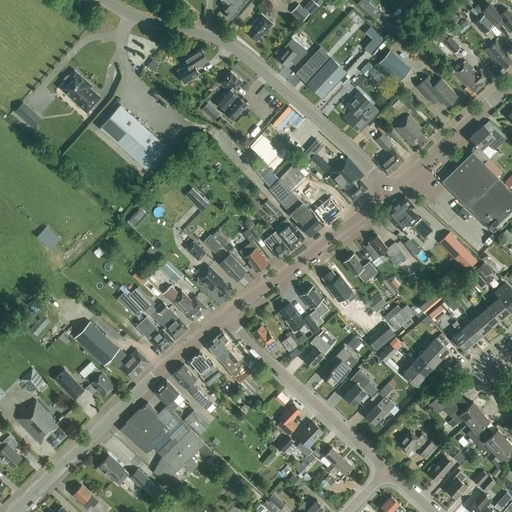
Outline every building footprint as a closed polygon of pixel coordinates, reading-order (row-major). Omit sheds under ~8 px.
[(248,0),(220,0),(220,1),(226,6),(223,9),(226,12),(225,14),(226,14),(226,16),(229,19),(231,19),(232,19),(241,9),(248,0)] [(330,11),(335,5),(330,1),(325,7),(330,11)] [(301,23),(309,14),(299,4),(291,13),(301,23)] [(484,15),(493,25),(501,18),(505,22),(504,23),(511,32),(511,16),(506,9),(499,15),(489,5),(481,12),(484,15)] [(409,19),(402,13),(391,25),(387,21),(382,26),(392,36),(409,19)] [(261,36),(262,36),(264,34),(266,35),(270,31),(268,29),(272,24),(261,14),(252,24),(253,25),(246,32),(257,41),(261,36)] [(484,34),(493,25),(484,15),(475,23),(484,34)] [(372,39),(364,48),(371,55),(385,40),(377,33),(372,39)] [(454,54),(460,48),(449,36),(443,43),(454,54)] [(505,69),(511,62),(511,60),(505,53),(508,50),(498,38),(485,50),(501,68),(503,67),(505,69)] [(280,56),(277,59),(286,66),(290,61),(295,66),(307,52),(291,39),(286,45),(278,55),(280,56)] [(307,83),(322,97),(345,72),(319,47),(298,69),(309,80),(307,83)] [(178,72),(185,83),(199,74),(196,69),(208,61),(201,49),(184,60),(187,66),(178,72)] [(389,51),(377,65),(398,83),(410,69),(389,51)] [(476,73),(465,61),(452,73),(465,86),(467,85),(473,91),(475,93),(484,84),(482,82),(488,77),(480,69),(476,73)] [(372,78),(378,71),(368,62),(360,71),(366,77),(369,75),(372,78)] [(87,114),(101,98),(90,88),(93,86),(74,69),(68,76),(66,76),(63,79),(63,81),(58,88),(74,102),(74,103),(87,114)] [(233,120),(247,105),(233,93),(242,82),(230,72),(220,84),(226,90),(215,102),(225,111),(224,112),(233,120)] [(435,83),(428,76),(416,86),(432,104),(438,99),(446,107),(458,97),(441,78),(435,83)] [(468,96),(473,91),(467,85),(465,86),(462,90),(468,96)] [(351,111),(344,119),(356,130),(367,118),(364,115),(370,109),(365,104),(369,101),(359,91),(346,106),(351,111)] [(413,112),(418,107),(408,97),(403,101),(413,112)] [(202,108),(214,119),(220,112),(208,101),(202,108)] [(146,169),(166,146),(120,104),(99,127),(146,169)] [(32,111),(23,120),(33,129),(42,120),(32,111)] [(420,146),(427,140),(420,131),(422,129),(409,115),(394,128),(411,147),(417,142),(420,146)] [(494,129),(490,133),(483,125),(469,138),(478,147),(472,152),(442,181),(495,236),(511,220),(511,192),(496,176),(501,172),(489,159),(489,158),(486,155),(493,149),(494,150),(505,140),(494,129)] [(385,152),(393,145),(383,134),(375,140),(385,152)] [(316,139),(303,154),(308,159),(311,161),(308,163),(314,168),(316,166),(319,169),(325,162),(316,154),(323,146),(316,139)] [(404,161),(394,150),(391,152),(390,150),(376,162),(387,175),(404,161)] [(331,174),(327,178),(335,186),(339,182),(346,190),(345,191),(353,201),(367,188),(359,179),(364,175),(348,157),(330,173),(331,174)] [(279,179),(259,160),(250,168),(309,235),(322,224),(309,208),(292,192),(279,179)] [(279,179),(292,192),(306,178),(293,165),(279,179)] [(207,202),(192,188),(185,195),(199,209),(207,202)] [(267,200),(257,190),(254,193),(264,202),(261,205),(272,216),(278,210),(267,200)] [(405,197),(385,214),(401,232),(410,224),(423,239),(432,230),(421,218),(419,219),(410,210),(413,207),(405,197)] [(325,224),(341,211),(330,198),(315,211),(325,224)] [(464,220),(469,215),(462,208),(457,213),(464,220)] [(255,239),(261,235),(252,223),(246,228),(255,239)] [(283,241),(290,251),(305,239),(295,227),(294,228),(290,224),(279,233),(284,240),(283,241)] [(51,249),(60,239),(46,227),(38,236),(51,249)] [(212,236),(222,246),(227,241),(217,231),(212,236)] [(283,241),(284,240),(279,233),(277,234),(275,231),(264,241),(279,260),(290,251),(283,241)] [(222,246),(212,236),(211,234),(203,241),(215,253),(222,246)] [(478,264),(451,235),(439,245),(467,275),(478,264)] [(369,242),(368,242),(370,244),(365,248),(374,260),(379,256),(384,262),(391,257),(397,265),(407,258),(395,243),(387,249),(377,236),(373,239),(372,238),(369,240),(369,242)] [(198,261),(206,253),(193,240),(185,249),(198,261)] [(255,272),(267,263),(256,249),(258,247),(253,241),(239,251),(255,272)] [(489,254),(485,260),(495,269),(500,264),(489,254)] [(357,273),(364,283),(378,272),(369,261),(362,267),(353,255),(344,262),(354,275),(357,273)] [(231,258),(228,256),(222,261),(227,266),(225,268),(236,281),(245,272),(234,260),(232,257),(231,258)] [(167,260),(163,265),(178,280),(183,274),(167,260)] [(228,286),(222,281),(223,280),(209,266),(198,278),(199,279),(198,280),(198,282),(199,284),(201,285),(203,285),(204,284),(211,291),(216,286),(222,292),(228,286)] [(487,283),(492,279),(479,266),(476,270),(487,283)] [(460,277),(452,268),(440,279),(448,288),(460,277)] [(136,270),(133,276),(144,283),(147,278),(136,270)] [(159,270),(148,280),(153,285),(163,275),(159,270)] [(331,271),(323,278),(328,285),(327,286),(338,301),(345,295),(350,301),(356,296),(340,276),(337,278),(331,271)] [(395,290),(399,286),(393,279),(389,283),(395,290)] [(468,296),(475,290),(469,282),(462,288),(468,296)] [(511,288),(505,283),(494,293),(510,312),(511,309),(511,288)] [(150,314),(156,309),(153,306),(155,304),(139,286),(136,289),(136,288),(128,295),(130,296),(137,305),(146,313),(148,311),(150,314)] [(171,286),(162,295),(169,302),(171,301),(184,314),(185,312),(194,321),(207,309),(195,296),(191,300),(181,290),(178,293),(171,286)] [(313,286),(300,295),(311,309),(313,307),(315,310),(309,314),(318,326),(323,321),(320,317),(329,310),(323,304),(320,301),(324,298),(319,293),(318,293),(313,286)] [(115,292),(109,298),(117,307),(123,301),(115,292)] [(376,313),(386,304),(385,303),(386,303),(378,293),(367,302),(376,313)] [(456,303),(460,299),(455,293),(451,296),(456,303)] [(501,319),(510,312),(494,293),(490,296),(495,301),(489,306),(501,319)] [(130,296),(123,303),(131,311),(137,305),(130,296)] [(156,309),(150,314),(175,340),(188,328),(178,318),(169,307),(168,308),(163,302),(156,309)] [(290,304),(279,312),(294,331),(305,323),(292,306),(290,304)] [(446,312),(440,305),(434,310),(440,317),(446,312)] [(501,319),(489,306),(484,310),(480,305),(476,308),(492,327),(501,319)] [(348,323),(354,317),(345,307),(339,313),(348,323)] [(483,335),(492,327),(476,308),(472,311),(477,317),(471,321),(483,335)] [(159,333),(157,331),(158,329),(146,317),(136,326),(148,339),(152,335),(153,337),(150,340),(162,353),(173,342),(162,329),(159,333)] [(483,335),(471,321),(466,325),(462,320),(458,323),(474,342),(483,335)] [(90,322),(75,338),(104,365),(117,351),(102,338),(104,335),(90,322)] [(465,350),(474,342),(458,323),(454,327),(458,332),(453,336),(465,350)] [(376,351),(396,334),(387,324),(367,340),(376,351)] [(267,333),(261,326),(253,332),(264,347),(265,347),(269,353),(279,346),(268,332),(267,333)] [(335,342),(323,331),(318,335),(310,342),(316,347),(304,359),(312,367),(324,354),(335,342)] [(242,357),(229,342),(230,341),(222,332),(206,345),(214,354),(215,354),(221,362),(239,382),(245,390),(239,396),(242,398),(245,400),(248,398),(250,400),(259,391),(245,377),(251,372),(240,358),(242,357)] [(290,332),(285,335),(287,337),(281,342),(289,352),(301,343),(290,332)] [(422,342),(441,359),(449,350),(441,343),(444,339),(440,335),(436,338),(431,343),(426,338),(422,342)] [(354,336),(346,345),(352,351),(360,342),(354,336)] [(386,361),(402,343),(395,337),(379,355),(386,361)] [(433,368),(441,359),(422,342),(419,346),(424,350),(419,355),(433,368)] [(332,373),(326,379),(334,386),(340,380),(341,381),(346,375),(345,374),(351,368),(344,362),(351,355),(343,348),(331,361),(336,365),(333,368),(330,371),(332,373)] [(132,380),(149,362),(136,350),(119,368),(132,380)] [(203,380),(216,369),(212,365),(211,366),(200,351),(188,361),(203,380)] [(424,376),(433,368),(419,355),(415,360),(410,356),(406,360),(424,376)] [(416,385),(424,376),(406,360),(403,363),(408,368),(403,373),(416,385)] [(195,388),(191,384),(196,379),(184,365),(173,375),(187,391),(199,403),(203,407),(208,401),(204,397),(195,387),(195,388)] [(102,373),(96,367),(85,378),(91,384),(86,388),(92,395),(97,390),(102,396),(114,385),(102,373)] [(41,388),(45,384),(43,382),(44,381),(32,369),(20,380),(32,393),(39,386),(41,388)] [(73,400),(85,390),(64,369),(53,379),(73,400)] [(360,370),(350,380),(355,384),(344,396),(348,400),(347,401),(353,406),(354,405),(354,406),(366,392),(362,389),(371,380),(360,370)] [(154,392),(168,407),(172,411),(178,406),(172,400),(179,393),(166,380),(154,392)] [(394,406),(395,405),(385,396),(393,388),(388,383),(378,393),(383,398),(377,405),(366,416),(374,424),(385,413),(386,414),(388,412),(394,406)] [(436,415),(451,401),(447,391),(438,396),(427,406),(436,415)] [(271,401),(279,409),(286,402),(277,394),(271,401)] [(467,423),(481,411),(473,402),(469,406),(459,395),(444,409),(449,415),(450,415),(457,423),(463,418),(467,423)] [(54,447),(66,435),(54,423),(55,422),(36,400),(16,419),(40,444),(46,438),(54,447)] [(282,421),(276,426),(287,436),(297,426),(292,421),(295,418),(294,417),(300,410),(294,404),(288,410),(287,410),(279,418),(282,421)] [(172,411),(168,407),(159,415),(151,406),(149,408),(146,405),(130,420),(129,419),(125,423),(124,422),(115,431),(127,443),(132,439),(135,443),(137,441),(139,444),(144,439),(162,457),(153,472),(165,483),(174,492),(180,486),(171,477),(183,465),(186,469),(188,470),(190,471),(193,470),(195,468),(196,465),(196,462),(194,461),(191,457),(204,445),(190,430),(172,411)] [(398,409),(394,406),(388,412),(392,415),(398,409)] [(200,435),(209,425),(194,410),(183,421),(190,428),(191,426),(200,435)] [(470,438),(474,442),(483,434),(489,429),(485,424),(489,421),(481,411),(467,423),(472,429),(466,434),(470,438)] [(299,466),(295,470),(301,475),(305,472),(317,459),(311,453),(312,451),(308,447),(323,431),(312,421),(297,437),(301,441),(296,446),(301,451),(307,457),(299,466)] [(493,433),(489,429),(483,434),(474,442),(482,451),(484,449),(488,454),(492,451),(506,439),(497,429),(493,433)] [(417,438),(410,432),(398,446),(410,456),(415,450),(426,459),(438,446),(430,439),(430,440),(421,433),(417,438)] [(18,444),(9,435),(1,443),(0,441),(0,456),(11,468),(22,458),(13,449),(18,444)] [(277,447),(276,448),(282,454),(283,453),(292,442),(287,437),(286,438),(277,447)] [(463,447),(461,448),(464,451),(474,442),(470,438),(466,442),(467,443),(463,447)] [(511,445),(506,439),(492,451),(497,456),(491,461),(499,469),(508,461),(504,457),(511,449),(511,445)] [(329,471),(342,457),(331,447),(324,455),(332,462),(326,468),(329,471)] [(460,465),(467,457),(459,450),(452,458),(460,465)] [(448,469),(453,463),(443,455),(438,460),(439,462),(435,466),(434,465),(431,465),(427,469),(428,472),(429,473),(428,474),(437,481),(448,469)] [(113,480),(123,469),(108,456),(98,467),(113,480)] [(342,457),(329,471),(332,474),(337,468),(345,475),(353,467),(342,457)] [(501,471),(496,468),(491,474),(495,478),(501,471)] [(140,487),(148,478),(138,469),(129,478),(140,487)] [(489,472),(485,469),(483,471),(482,471),(473,481),(479,486),(488,476),(487,475),(489,472)] [(455,498),(466,486),(461,482),(466,477),(460,471),(453,478),(455,481),(446,490),(455,498)] [(293,475),(288,479),(294,484),(298,480),(293,475)] [(319,484),(326,490),(335,481),(328,475),(319,484)] [(486,492),(495,481),(489,476),(480,486),(486,492)] [(93,507),(98,502),(91,494),(81,485),(73,494),(82,502),(81,504),(87,510),(91,505),(93,507)] [(502,497),(508,503),(511,498),(511,497),(506,492),(505,493),(502,497)] [(492,500),(483,493),(478,499),(477,499),(468,509),(470,511),(487,511),(490,510),(486,506),(492,500)] [(268,499),(279,510),(284,505),(279,499),(278,500),(271,494),(267,498),(268,499)] [(402,511),(405,510),(391,496),(381,507),(385,511),(383,511),(402,511)] [(271,511),(281,511),(279,510),(268,499),(263,504),(271,511)] [(301,505),(308,511),(320,511),(325,508),(317,500),(309,508),(303,502),(301,505)]
